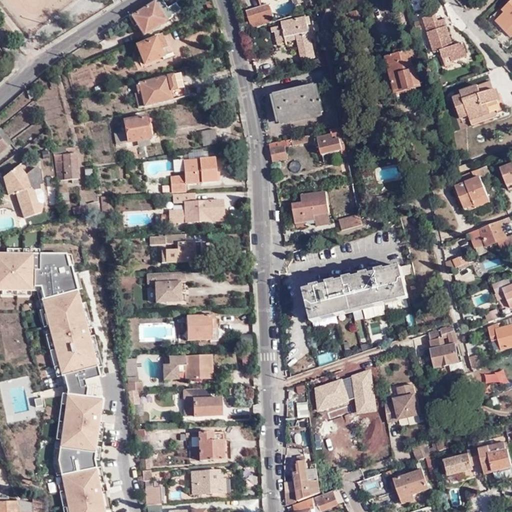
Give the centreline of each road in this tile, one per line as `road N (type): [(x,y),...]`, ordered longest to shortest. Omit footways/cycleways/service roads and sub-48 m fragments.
road 1 (residential): [(223,0),(261,171),(275,511)]
road 2 (residential): [(0,98),(134,0)]
